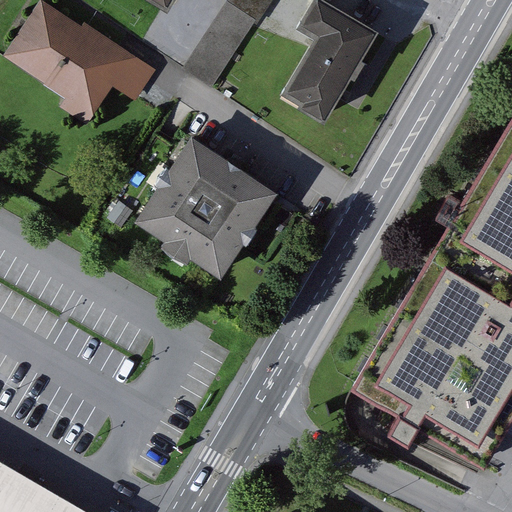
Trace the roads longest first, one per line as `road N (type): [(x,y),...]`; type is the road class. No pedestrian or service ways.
road 1 (primary): [(257,409),(494,0)]
road 2 (residential): [(257,409),(472,511)]
